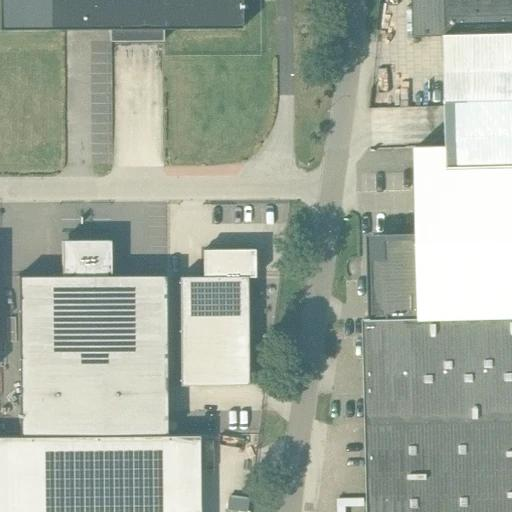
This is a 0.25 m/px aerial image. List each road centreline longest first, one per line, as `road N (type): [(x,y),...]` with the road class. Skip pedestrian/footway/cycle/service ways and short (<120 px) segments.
road 1 (unclassified): [(0,191),(335,186)]
road 2 (unclassified): [(290,511),(335,186)]
road 3 (unclassified): [(335,186),(351,0)]
